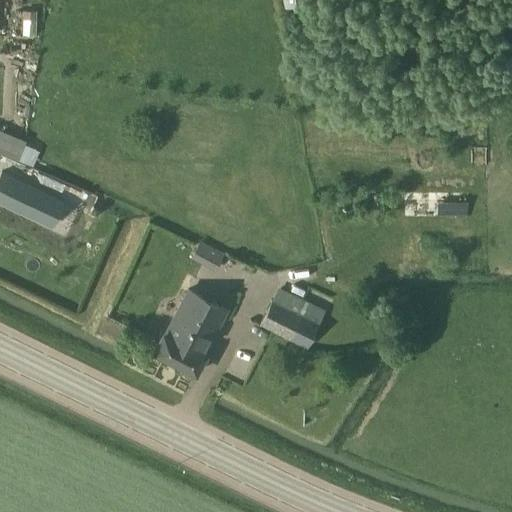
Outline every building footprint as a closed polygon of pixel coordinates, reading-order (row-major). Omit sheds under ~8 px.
[(0,152),(31,162),(37,141),(0,129),(0,152)] [(0,170),(0,202),(51,227),(64,200),(1,169),(0,170)] [(214,267),(220,248),(195,240),(189,259),(214,267)] [(154,350),(154,351),(155,353),(156,354),(195,373),(195,374),(196,374),(196,373),(197,373),(206,355),(203,353),(229,304),(192,284),(166,333),(164,332),(154,350)] [(272,298),(259,323),(259,324),(307,348),(326,310),(279,287),(273,298),(272,298)]
